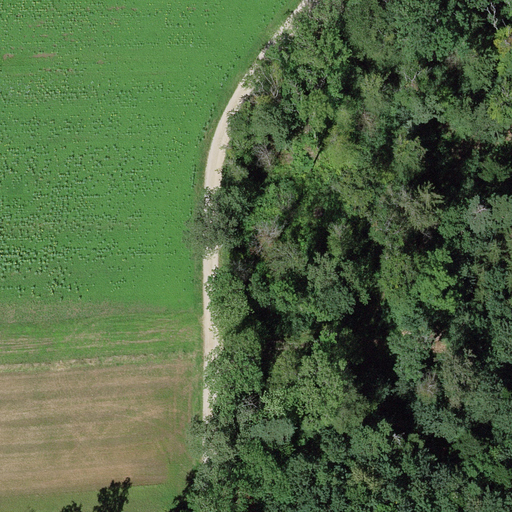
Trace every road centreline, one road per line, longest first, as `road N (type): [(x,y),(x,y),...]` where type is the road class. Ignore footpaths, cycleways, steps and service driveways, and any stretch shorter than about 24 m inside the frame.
road 1 (track): [(313,0),(265,54),(221,161),(212,370),(217,511)]
road 2 (track): [(212,370),(368,325),(511,300)]
